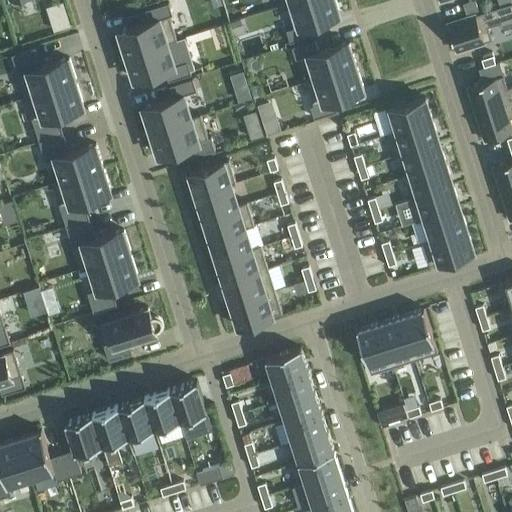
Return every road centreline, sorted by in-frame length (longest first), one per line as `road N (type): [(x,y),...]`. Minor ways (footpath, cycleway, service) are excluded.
road 1 (residential): [(82,0),(196,357)]
road 2 (residential): [(421,0),(503,260)]
road 3 (residential): [(0,423),(196,357)]
road 4 (residential): [(310,323),(503,260)]
road 5 (residential): [(310,323),(370,511)]
